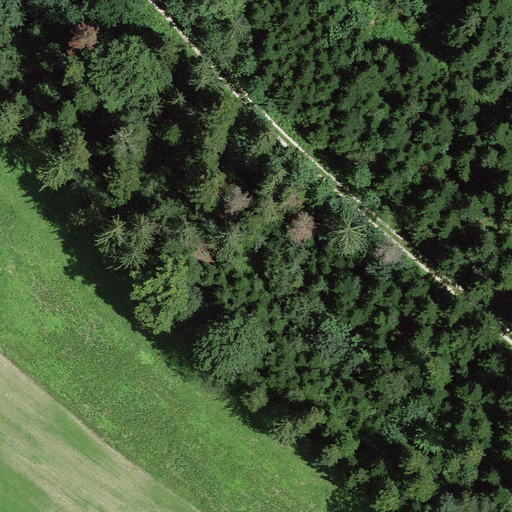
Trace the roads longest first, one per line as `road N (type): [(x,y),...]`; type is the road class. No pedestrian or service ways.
road 1 (track): [(34,0),(464,511)]
road 2 (track): [(511,336),(319,173),(156,0)]
